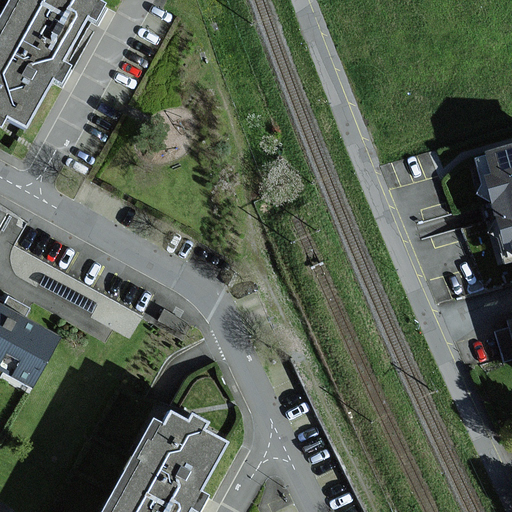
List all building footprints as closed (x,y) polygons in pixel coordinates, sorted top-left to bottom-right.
[(8,0),(0,16),(0,130),(5,121),(28,134),(55,85),(62,89),(67,80),(73,70),(62,64),(85,22),(96,28),(101,19),(105,11),(96,6),(99,0),(8,0)] [(511,146),(473,157),(488,213),(504,267),(511,264),(511,146)] [(42,383),(70,332),(0,295),(0,374),(19,384),(25,374),(42,383)] [(190,321),(166,309),(160,321),(184,333),(190,321)] [(494,326),(503,357),(511,354),(511,331),(509,322),(494,326)] [(221,417),(203,407),(199,415),(181,406),(175,418),(163,411),(108,511),(195,511),(202,499),(214,505),(217,499),(222,490),(212,485),(238,436),(216,425),(221,417)]
